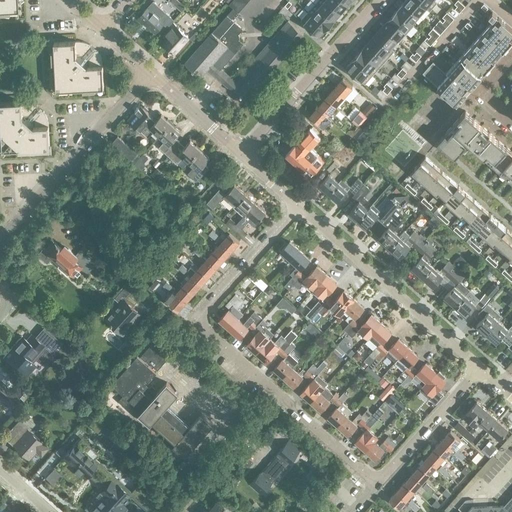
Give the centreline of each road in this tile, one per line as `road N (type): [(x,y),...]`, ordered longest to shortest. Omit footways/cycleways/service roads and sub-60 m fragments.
road 1 (residential): [(376,483),(196,319),(298,205)]
road 2 (residential): [(298,205),(479,367)]
road 3 (residential): [(0,240),(150,72)]
road 4 (residential): [(242,154),(379,0)]
road 5 (residential): [(376,483),(479,367)]
road 6 (residential): [(150,72),(242,154)]
